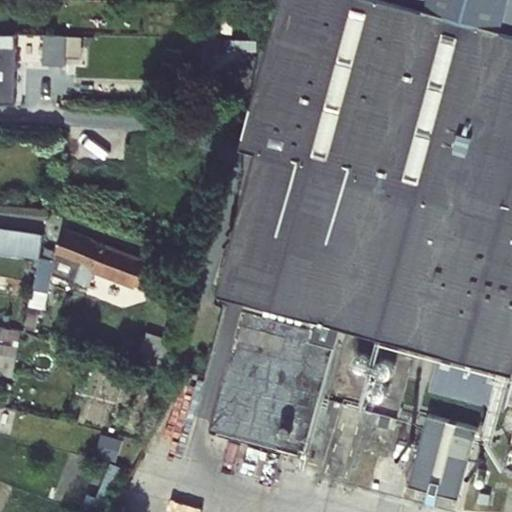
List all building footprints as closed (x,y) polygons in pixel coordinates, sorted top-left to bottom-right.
[(511,0),(262,0),(218,283),(246,289),(207,422),(307,452),(347,323),(511,357),(511,0)] [(0,44),(16,44),(20,28),(0,26),(0,44)] [(48,59),(68,59),(68,31),(48,31),(48,59)] [(0,251),(39,256),(37,287),(54,292),(56,274),(76,276),(83,260),(148,285),(156,261),(43,224),(0,220),(0,251)] [(413,481),(468,493),(483,422),(428,410),(413,481)]
